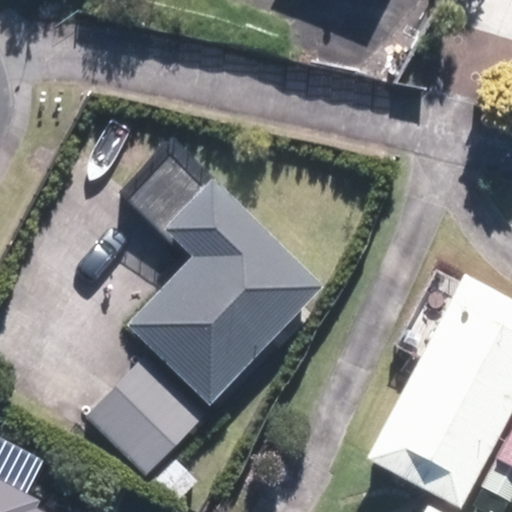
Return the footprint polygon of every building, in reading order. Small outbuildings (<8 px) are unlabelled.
[(198,402),(308,285),(198,182),(152,230),(180,256),(115,325),(198,402)] [(511,389),(511,305),(451,274),(356,457),(451,506),(511,389)] [(195,418),(136,360),(79,418),(138,476),(195,418)] [(249,431),(219,402),(189,432),(219,462),(249,431)] [(511,416),(492,456),(511,466),(511,416)] [(29,501),(0,486),(0,511),(34,511),(26,507),(29,501)]
